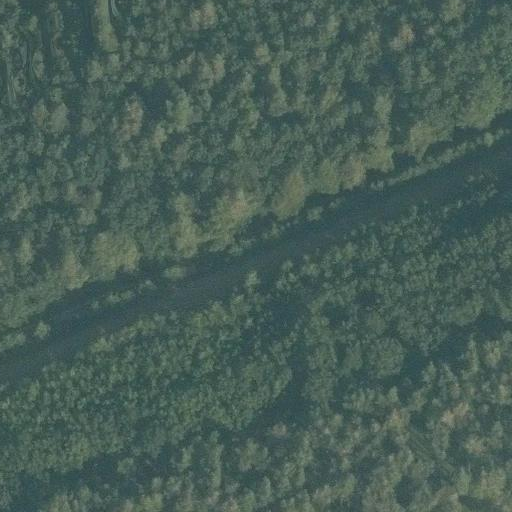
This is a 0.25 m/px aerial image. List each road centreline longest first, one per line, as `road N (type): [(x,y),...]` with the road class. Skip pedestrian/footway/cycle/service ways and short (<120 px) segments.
road 1 (track): [(0,346),(511,131)]
road 2 (track): [(0,367),(511,154)]
road 3 (track): [(309,216),(201,0)]
